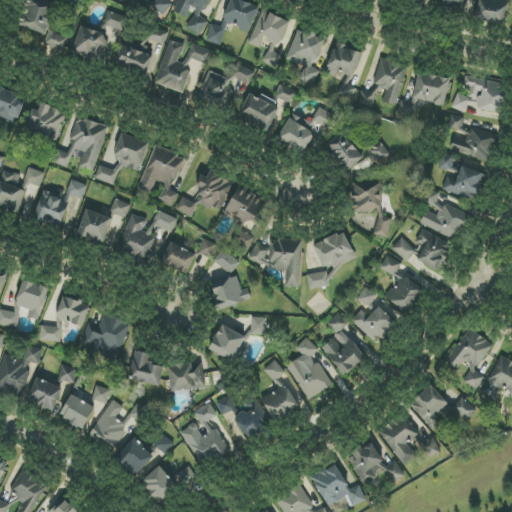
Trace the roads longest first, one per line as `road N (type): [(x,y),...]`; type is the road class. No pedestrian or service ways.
road 1 (residential): [(511,169),(462,280),(425,333),(341,410),(184,511)]
road 2 (residential): [(0,56),(218,144),(309,197)]
road 3 (residential): [(319,0),(430,41),(511,57)]
road 4 (residential): [(0,236),(173,319)]
road 5 (residential): [(122,511),(36,443),(0,427)]
